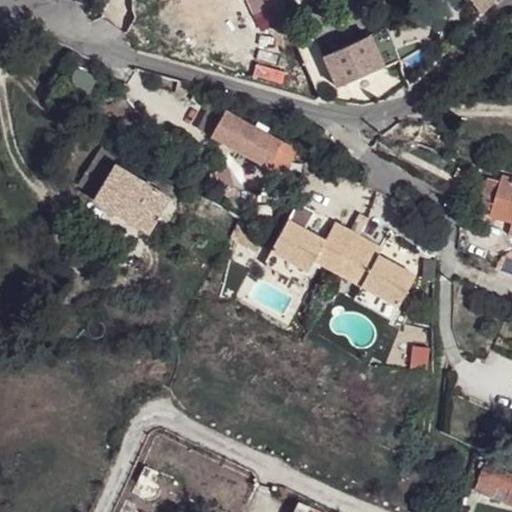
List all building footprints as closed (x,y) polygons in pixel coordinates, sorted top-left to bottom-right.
[(461,35),(452,29),(443,39),(450,46),(461,35)] [(380,66),(366,36),(321,55),(336,87),(380,66)] [(213,132),(270,163),(270,162),(284,138),(227,106),(213,132)] [(299,146),(284,138),(270,162),(285,171),(299,146)] [(96,197),(116,163),(124,151),(105,141),(80,186),(96,197)] [(151,233),(172,196),(116,163),(96,197),(151,233)] [(372,184),(339,168),(327,193),(358,208),(372,184)] [(478,209),(494,211),(511,216),(511,175),(505,173),(502,182),(489,179),(478,209)] [(208,194),(199,208),(222,220),(230,207),(208,194)] [(230,207),(222,220),(239,230),(247,216),(230,207)] [(305,280),(312,266),(336,279),(358,235),(336,224),(323,248),(305,238),(314,221),(296,211),(269,260),(305,280)] [(358,235),(336,279),(361,293),(359,297),(395,316),(415,280),(377,259),(383,249),(358,235)] [(503,258),(495,267),(511,272),(511,251),(510,253),(503,258)] [(511,470),(489,459),(483,475),(501,483),(511,487),(511,470)] [(145,466),(138,483),(158,493),(166,475),(145,466)] [(498,491),(501,483),(483,475),(478,485),(498,493),(498,491)] [(511,503),(511,487),(501,483),(498,491),(509,495),(506,501),(511,503)]
